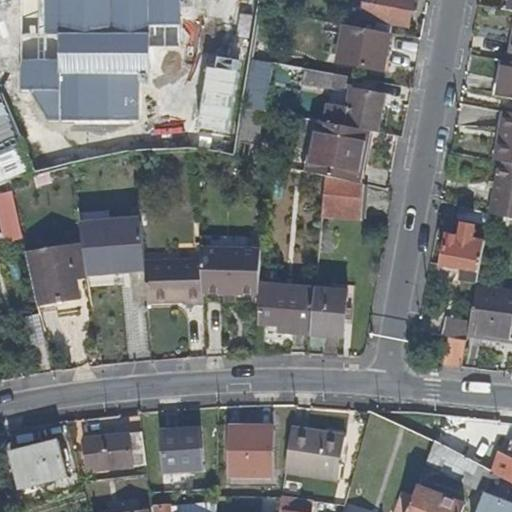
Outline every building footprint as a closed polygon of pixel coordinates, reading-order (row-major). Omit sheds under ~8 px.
[(409,0),(365,0),(362,18),(405,26),(409,0)] [(396,39),(346,30),(339,70),(389,79),(396,39)] [(511,68),(498,66),(495,96),(511,99),(511,68)] [(331,72),(303,68),(300,83),(329,87),(331,72)] [(229,135),(231,74),(200,73),(197,134),(229,135)] [(350,89),(344,126),(366,129),(376,131),(382,94),(350,89)] [(511,114),(500,112),(491,158),(498,159),(511,161),(511,114)] [(344,126),(312,120),(303,172),(357,183),(366,129),(344,126)] [(511,172),(499,170),(492,205),(511,209),(511,172)] [(328,184),(323,220),(360,222),(363,192),(328,184)] [(8,241),(24,237),(14,192),(0,195),(0,206),(11,228),(5,230),(8,241)] [(457,221),(488,226),(488,225),(490,214),(459,208),(457,221)] [(488,225),(511,231),(511,219),(490,214),(488,225)] [(143,223),(84,228),(86,245),(89,265),(91,281),(147,277),(146,263),(143,223)] [(460,280),(477,283),(485,242),(473,240),(475,227),(461,224),(459,238),(447,235),(441,266),(462,269),(460,280)] [(203,251),(254,253),(254,240),(203,238),(203,251)] [(76,268),(89,265),(86,245),(27,255),(38,304),(55,301),(56,306),(65,305),(65,300),(80,297),(76,268)] [(262,253),(254,253),(203,251),(203,262),(204,296),(260,298),(260,288),(262,253)] [(189,306),(205,305),(204,296),(203,262),(146,263),(147,277),(149,306),(178,306),(178,304),(189,303),(189,306)] [(40,312),(95,304),(91,281),(89,265),(76,268),(80,297),(65,300),(65,305),(56,306),(55,301),(38,304),(40,312)] [(316,292),(260,288),(260,298),(260,307),(259,326),(286,328),(285,334),(312,336),(316,292)] [(511,292),(476,288),(470,321),(468,335),(511,340),(511,292)] [(349,292),(316,290),(316,292),(312,336),(345,339),(349,292)] [(205,305),(260,307),(260,298),(204,296),(205,305)] [(444,365),(461,368),(468,335),(470,321),(444,317),(441,335),(449,337),(444,365)] [(47,347),(40,320),(26,323),(32,350),(47,347)] [(83,420),(83,431),(128,430),(128,419),(83,420)] [(233,429),(232,472),(274,473),(275,430),(233,429)] [(164,432),(167,472),(203,469),(201,430),(164,432)] [(346,439),(293,430),(287,472),(340,480),(346,439)] [(145,433),(86,440),(90,472),(149,464),(145,433)] [(480,466),(491,445),(489,444),(488,443),(472,435),(461,455),(480,466)] [(511,441),(507,455),(504,453),(494,473),(511,482),(511,441)] [(61,443),(26,451),(30,468),(17,471),(21,487),(68,475),(61,443)] [(444,473),(453,452),(436,443),(428,464),(444,473)] [(494,473),(504,453),(505,452),(491,445),(480,466),(494,473)] [(30,468),(26,451),(14,454),(17,471),(30,468)] [(444,473),(486,495),(494,473),(480,466),(461,455),(453,452),(444,473)] [(463,511),(467,505),(419,487),(417,493),(412,504),(409,511),(463,511)] [(417,493),(405,488),(400,500),(395,511),(409,511),(412,504),(417,493)] [(511,511),(511,506),(485,496),(479,511),(511,511)] [(310,511),(312,501),(283,497),(280,511),(310,511)]
